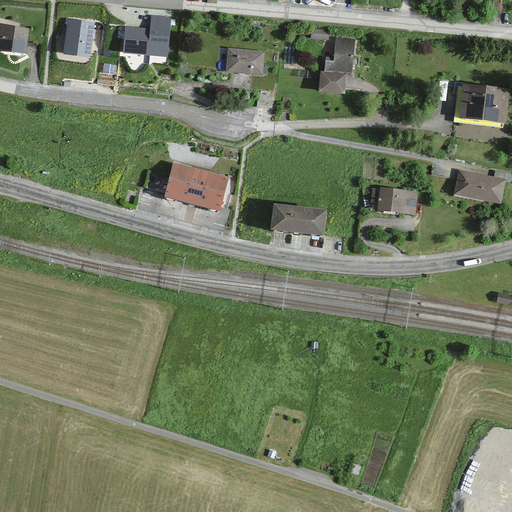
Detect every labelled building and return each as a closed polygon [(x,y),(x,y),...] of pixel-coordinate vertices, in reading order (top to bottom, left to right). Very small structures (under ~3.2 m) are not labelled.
[(168,61),(172,18),(151,17),(150,30),(125,28),(122,57),(168,61)] [(95,25),(68,22),(63,58),(91,61),(95,25)] [(30,29),(0,25),(0,52),(27,56),(30,29)] [(354,39),(337,39),(337,62),(325,62),(325,74),(354,74),(354,39)] [(267,52),(229,49),(227,74),(265,77),(267,52)] [(508,91),(464,86),(461,118),(504,123),(508,91)] [(227,180),(174,165),(166,196),(219,210),(227,180)] [(506,180),(460,172),(456,195),(501,204),(506,180)] [(380,189),(380,190),(373,189),(371,203),(378,204),(377,214),(415,218),(417,193),(380,189)] [(327,217),(273,211),(270,236),(324,243),(327,217)] [(511,295),(498,293),(497,302),(511,304),(511,295)]
